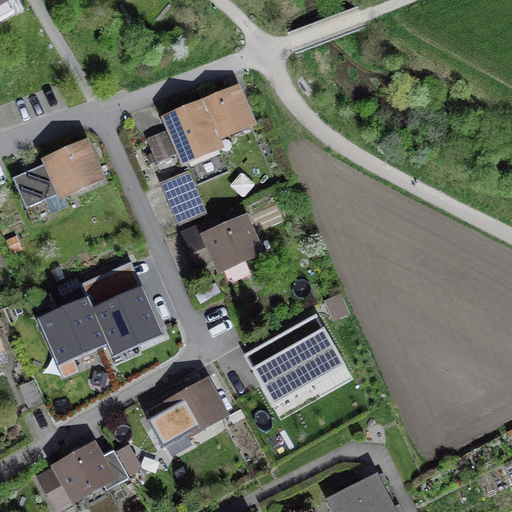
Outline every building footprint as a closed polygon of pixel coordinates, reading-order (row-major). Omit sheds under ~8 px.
[(0,0),(0,19),(11,13),(3,0),(0,0)] [(231,88),(199,102),(215,141),(248,127),(231,88)] [(196,102),(156,120),(177,168),(217,150),(196,102)] [(159,138),(149,141),(156,161),(167,157),(159,138)] [(38,170),(9,182),(21,211),(51,198),(53,202),(98,184),(80,143),(35,162),(38,170)] [(187,176),(160,187),(177,229),(204,218),(187,176)] [(195,230),(182,236),(195,266),(205,261),(211,276),(259,254),(242,216),(197,236),(195,230)] [(87,300),(38,321),(58,367),(107,346),(113,358),(162,337),(142,291),(93,313),(87,300)] [(329,306),(337,322),(347,317),(340,301),(329,306)] [(249,357),(282,416),(349,379),(316,320),(249,357)] [(203,381),(160,405),(180,441),(223,417),(203,381)] [(32,385),(17,391),(25,412),(40,406),(32,385)] [(162,410),(147,418),(162,445),(177,437),(162,410)] [(47,471),(48,473),(34,481),(51,511),(58,511),(79,501),(101,488),(104,493),(123,483),(108,456),(100,460),(91,446),(47,471)] [(324,511),(361,511),(382,501),(370,478),(320,504),(324,511)] [(110,492),(88,507),(91,511),(121,511),(123,511),(110,492)] [(387,511),(382,501),(361,511),(387,511)]
